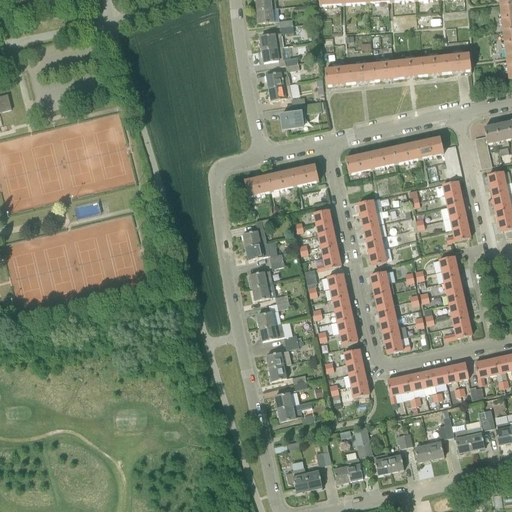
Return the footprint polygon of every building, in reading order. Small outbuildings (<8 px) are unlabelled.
[(255,0),(257,13),(272,11),(276,11),(274,0),(255,0)] [(511,0),(498,0),(499,1),(500,9),(511,7),(511,0)] [(501,17),(502,25),(503,33),(511,32),(511,7),(500,9),(501,17)] [(272,11),(257,13),(258,26),(274,24),(272,11)] [(280,29),(293,28),(292,21),(279,23),(280,29)] [(293,28),(280,29),(281,35),(281,36),(294,34),(293,28)] [(506,58),(511,56),(511,32),(503,33),(504,41),(505,50),(506,58)] [(283,48),(281,36),(281,35),(260,38),(262,52),(283,48)] [(345,56),(344,45),(335,46),(336,56),(345,56)] [(279,69),(299,66),(297,59),(285,61),(283,48),(262,52),(264,65),(278,63),(279,69)] [(445,58),(446,67),(447,76),(471,73),(470,64),(469,56),(457,57),(445,58)] [(423,78),(447,76),(446,67),(445,58),(433,60),(421,61),(422,70),(423,78)] [(397,64),(398,72),(399,81),(423,78),(422,70),(421,61),(409,62),(397,64)] [(397,64),(385,65),(373,66),(374,75),(375,83),(399,81),(398,72),(397,64)] [(290,87),(287,74),(300,72),(299,66),(279,69),(280,75),(266,77),(268,91),(290,87)] [(349,69),(350,77),(351,86),(375,83),(374,75),(373,66),(361,67),(349,69)] [(327,88),(351,86),(350,77),(349,69),(337,70),(325,71),(326,80),(327,88)] [(290,87),(268,91),(271,104),(292,100),(290,87)] [(0,114),(12,111),(8,96),(0,98),(0,114)] [(292,108),(305,106),(304,100),(291,101),(292,108)] [(281,116),(281,121),(283,131),(305,128),(303,114),(309,113),(308,106),(305,106),(292,108),(286,109),(287,116),(281,116)] [(485,138),(487,145),(487,147),(499,144),(511,141),(509,133),(507,125),(484,130),(485,138)] [(487,145),(485,138),(475,141),(476,147),(487,145)] [(443,156),(442,147),(440,139),(416,144),(418,153),(420,161),(432,158),(443,156)] [(408,164),(420,161),(418,153),(416,144),(393,149),(394,158),(396,166),(408,164)] [(476,147),(477,153),(488,151),(487,147),(487,145),(476,147)] [(443,156),(444,157),(456,154),(455,148),(443,151),(443,156)] [(369,155),(371,163),(372,171),(384,169),(396,166),(394,158),(393,149),(369,155)] [(477,153),(479,159),(489,157),(488,151),(477,153)] [(444,157),(445,163),(458,160),(456,154),(444,157)] [(345,160),(347,168),(349,177),(361,174),(372,171),(371,163),(369,155),(345,160)] [(479,159),(480,165),(491,163),(489,157),(479,159)] [(445,163),(446,169),(459,166),(458,160),(445,163)] [(491,163),(480,165),(481,171),(492,169),(491,163)] [(446,169),(448,175),(461,172),(459,166),(446,169)] [(295,189),(307,186),(319,183),(317,175),(315,167),(291,172),(293,180),(295,189)] [(295,189),(293,180),(291,172),(268,177),(270,185),(271,194),(283,191),(295,189)] [(461,172),(448,175),(449,181),(462,178),(461,172)] [(490,188),(511,184),(508,174),(503,175),(503,174),(488,177),(490,188)] [(260,196),(271,194),(270,185),(268,177),(244,182),(246,191),(248,199),(260,196)] [(440,199),(460,195),(458,184),(438,188),(440,199)] [(492,200),(508,196),(511,195),(511,189),(511,184),(490,188),(492,200)] [(411,206),(419,204),(418,199),(417,199),(416,195),(412,196),(413,200),(410,201),(411,206)] [(447,210),(463,206),(460,195),(440,199),(442,206),(446,205),(447,210)] [(495,211),(511,207),(511,200),(509,201),(508,196),(492,200),(495,211)] [(360,218),(376,214),(373,202),(358,205),(360,218)] [(449,221),(465,217),(463,206),(447,210),(447,211),(444,212),(446,222),(449,221)] [(497,222),(511,218),(511,213),(511,212),(511,211),(511,207),(495,211),(497,222)] [(316,226),(331,223),(329,212),(313,215),(316,226)] [(363,230),(379,227),(376,214),(360,218),(363,230)] [(452,232),(468,229),(465,217),(449,221),(452,232)] [(511,218),(497,222),(500,233),(511,230),(511,218)] [(245,249),(266,244),(263,229),(275,226),(274,220),(255,224),(257,233),(243,236),(245,249)] [(318,238),(334,234),(331,223),(316,226),(318,238)] [(366,242),(381,239),(379,227),(363,230),(366,242)] [(468,229),(452,232),(453,237),(446,239),(447,245),(470,240),(468,229)] [(321,249),(336,245),(334,234),(318,238),(321,249)] [(369,255),(384,251),(381,239),(366,242),(369,255)] [(266,244),(245,249),(248,262),(269,258),(266,244)] [(323,260),(339,257),(336,245),(321,249),(323,260)] [(384,251),(369,255),(371,267),(387,264),(384,251)] [(271,265),(283,262),(282,256),(269,258),(271,265)] [(339,257),(323,260),(324,266),(317,268),(318,273),(341,268),(339,257)] [(441,273),(457,270),(454,259),(439,262),(441,273)] [(283,262),(271,265),(272,271),(284,268),(283,262)] [(444,284),(459,281),(457,270),(441,273),(444,284)] [(306,280),(316,278),(314,272),(305,274),(306,280)] [(252,290),(267,287),(264,274),(249,277),(252,290)] [(389,286),(392,285),(391,284),(388,285),(386,274),(370,277),(373,289),(389,286)] [(330,290),(345,287),(343,276),(327,279),(330,290)] [(306,280),(308,287),(315,285),(317,285),(316,278),(306,280)] [(446,296),(462,292),(459,281),(444,284),(446,296)] [(273,285),(267,287),(252,290),(255,303),(276,298),(273,285)] [(375,300),(391,296),(389,286),(373,289),(375,300)] [(332,301),(348,298),(345,287),(330,290),(332,301)] [(449,307),(464,303),(462,292),(446,296),(449,307)] [(377,311),(393,307),(391,296),(375,300),(377,311)] [(276,306),(289,303),(287,297),(275,299),(276,306)] [(334,313),(350,310),(348,298),(332,301),(334,313)] [(278,312),(290,310),(289,303),(276,306),(278,312)] [(451,318),(467,315),(464,303),(449,307),(451,318)] [(380,322),(396,319),(393,307),(377,311),(380,322)] [(337,324),(353,321),(350,310),(334,313),(337,324)] [(260,330),(274,327),(272,314),(257,317),(260,330)] [(454,329),(469,326),(467,315),(451,318),(454,329)] [(382,333),(398,330),(396,319),(380,322),(382,333)] [(340,335),(355,332),(353,321),(337,324),(340,335)] [(274,327),(260,330),(263,344),(277,340),(284,339),(281,326),(274,327)] [(447,337),(448,342),(472,337),(469,326),(454,329),(455,335),(447,337)] [(385,344),(400,340),(398,330),(382,333),(385,344)] [(355,332),(340,335),(342,347),(358,343),(355,332)] [(285,346),(298,343),(296,337),(284,340),(285,346)] [(400,340),(385,344),(387,356),(410,351),(409,345),(402,347),(400,340)] [(286,352),(299,350),(299,348),(298,343),(285,346),(286,352)] [(346,366),(362,362),(359,351),(344,354),(346,366)] [(269,371),(284,367),(292,366),(289,352),(266,358),(269,371)] [(497,360),(500,375),(511,373),(508,357),(497,360)] [(489,378),(496,376),(500,375),(497,360),(486,362),(489,378)] [(349,377),(364,374),(362,362),(346,366),(349,377)] [(483,379),(489,378),(486,362),(475,365),(480,388),(485,387),(483,379)] [(454,367),(457,383),(469,380),(465,365),(454,367)] [(284,367),(269,371),(272,384),(287,380),(284,367)] [(446,385),(457,383),(454,367),(443,370),(446,385)] [(435,388),(446,385),(443,370),(432,372),(435,388)] [(424,390),(435,388),(432,372),(420,375),(424,390)] [(351,388),(367,385),(364,374),(349,377),(351,388)] [(413,393),(424,390),(420,375),(409,377),(413,393)] [(294,386),(306,383),(305,377),(292,380),(294,386)] [(401,395),(413,393),(409,377),(398,380),(401,395)] [(395,396),(401,395),(398,380),(387,382),(392,405),(397,404),(395,396)] [(295,393),(308,390),(306,383),(294,386),(295,393)] [(367,385),(351,388),(354,400),(369,396),(367,385)] [(478,401),(476,391),(475,389),(469,390),(472,402),(478,401)] [(478,401),(484,400),(482,389),(476,391),(478,401)] [(278,411),(292,408),(290,395),(275,398),(278,411)] [(292,408),(278,411),(281,424),(301,419),(300,413),(304,412),(312,410),(311,404),(292,408)] [(488,431),(494,430),(491,418),(490,412),(484,413),(488,431)] [(467,431),(471,453),(484,450),(481,435),(482,434),(482,433),(488,431),(484,413),(478,415),(481,429),(467,431)] [(314,417),(301,419),(303,426),(315,423),(314,417)] [(447,440),(453,439),(449,420),(443,421),(445,428),(447,440)] [(499,447),(511,443),(508,424),(497,426),(498,432),(496,432),(499,447)] [(441,441),(447,440),(445,428),(439,429),(441,441)] [(366,458),(372,457),(366,429),(360,430),(366,458)] [(360,460),(366,458),(360,430),(354,432),(360,460)] [(458,455),(471,453),(467,431),(455,434),(456,440),(455,440),(458,455)] [(407,449),(413,448),(410,436),(408,436),(408,432),(403,433),(404,437),(407,449)] [(400,451),(407,449),(404,437),(398,438),(400,451)] [(325,467),(332,466),(329,453),(326,442),(320,443),(323,455),(325,467)] [(288,453),(300,450),(299,444),(286,446),(288,453)] [(427,447),(431,462),(444,459),(441,444),(427,447)] [(418,465),(431,462),(427,447),(414,450),(418,465)] [(511,448),(503,450),(504,456),(511,454),(511,448)] [(319,469),(325,467),(323,455),(317,456),(316,456),(319,469)] [(377,477),(390,474),(386,456),(373,459),(377,477)] [(386,456),(390,474),(404,471),(400,456),(388,459),(387,456),(386,456)] [(347,469),(350,484),(363,481),(359,461),(357,462),(356,457),(353,458),(354,460),(346,462),(347,469)] [(337,487),(350,484),(347,469),(333,472),(337,487)] [(309,493),(305,476),(304,470),(291,473),(291,475),(286,476),(288,485),(293,484),(296,496),(309,493)] [(305,476),(309,493),(322,490),(318,473),(305,476)]
